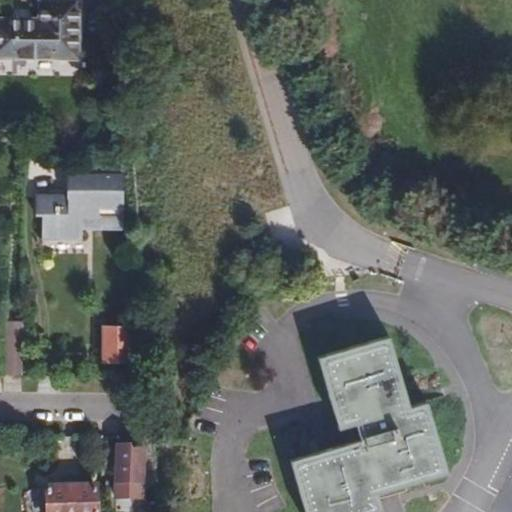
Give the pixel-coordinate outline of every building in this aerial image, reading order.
[(30,0),(31,20),(1,19),(0,57),(69,58),(69,0),(30,0)] [(28,198),(28,219),(35,219),(35,241),(75,242),(75,230),(116,230),(115,176),(60,176),(60,198),(28,198)] [(251,294),(272,277),(258,258),(237,274),(250,291),(251,294)] [(0,374),(20,374),(20,352),(21,352),(21,321),(5,322),(6,353),(0,353),(0,374)] [(128,329),(102,329),(102,363),(128,363),(128,329)] [(351,442),(280,462),(293,511),(372,511),(368,496),(437,476),(415,404),(398,409),(378,337),(307,358),(328,429),(346,424),(351,442)] [(140,486),(140,446),(114,445),(113,486),(140,486)] [(148,486),(145,447),(140,446),(140,486),(148,486)] [(33,483),(32,511),(78,511),(80,484),(33,483)]
